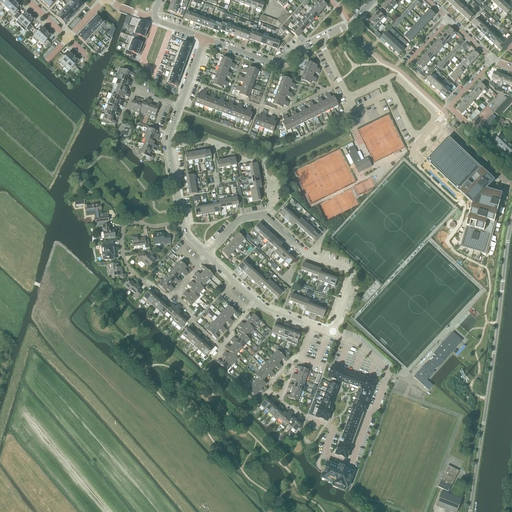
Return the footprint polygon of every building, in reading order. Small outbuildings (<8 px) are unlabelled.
[(12,0),(5,8),(9,11),(17,4),(12,0)] [(50,0),(46,5),(49,8),(56,0),(50,0)] [(70,0),(70,1),(79,9),(82,5),(76,0),(70,0)] [(256,9),(259,1),(255,0),(252,0),(250,7),(256,9)] [(316,5),(322,11),(327,6),(321,0),(318,3),(315,0),(314,0),(313,2),(316,5)] [(389,0),(387,3),(393,9),(397,4),(398,5),(400,3),(396,0),(393,0),(393,1),(392,0),(389,0)] [(456,9),(461,4),(457,0),(456,0),(451,5),(456,9)] [(67,4),(76,13),(79,9),(70,1),(67,4)] [(259,1),(256,9),(261,11),(264,3),(259,1)] [(503,11),(508,6),(503,1),(498,7),(503,11)] [(389,13),(393,9),(387,3),(382,7),(385,10),(383,12),(388,17),(390,14),(389,13)] [(17,4),(9,11),(8,13),(12,16),(14,15),(21,7),(17,4)] [(63,8),(72,16),(76,13),(67,4),(63,8)] [(460,13),(465,8),(461,4),(456,9),(460,13)] [(176,14),(178,8),(170,5),(168,10),(176,14)] [(318,15),(322,11),(316,5),(314,7),(312,5),(309,7),(312,9),(318,15)] [(511,9),(508,6),(503,11),(507,15),(511,9)] [(72,16),(63,8),(60,12),(69,20),(72,16)] [(465,17),(470,12),(465,8),(460,13),(465,17)] [(314,19),(318,15),(312,9),(308,14),(314,19)] [(379,12),(374,16),(380,22),(384,18),(385,19),(388,17),(383,12),(381,10),(379,12)] [(426,14),(432,19),(436,15),(430,10),(426,14)] [(190,21),(193,14),(187,11),(184,19),(190,21)] [(190,21),(196,23),(200,13),(194,11),(193,14),(190,21)] [(16,23),(20,27),(30,16),(25,12),(21,16),(19,15),(15,19),(17,21),(18,21),(17,22),(16,23)] [(69,20),(60,12),(56,16),(65,24),(69,20)] [(470,22),(475,17),(474,16),(470,12),(465,17),(470,22)] [(206,15),(200,13),(196,23),(201,26),(204,18),(205,18),(206,15)] [(304,18),(310,24),(314,19),(308,14),(305,17),(303,15),(302,17),(304,18)] [(427,24),(432,19),(426,14),(422,19),(427,24)] [(35,21),(30,16),(20,27),(25,31),(26,30),(26,29),(27,29),(28,31),(33,27),(31,25),(35,21)] [(96,16),(92,20),(101,28),(105,24),(96,16)] [(204,18),(201,26),(207,28),(210,20),(211,17),(209,16),(208,19),(205,18),(204,18)] [(370,25),(375,30),(377,31),(383,24),(380,22),(374,16),(370,21),(373,23),(370,25)] [(476,19),(471,23),(472,24),(476,28),(483,21),(479,17),(477,19),(476,19)] [(306,28),(310,24),(304,18),(300,23),(306,28)] [(137,23),(135,28),(146,32),(149,27),(143,24),(144,21),(138,19),(137,23)] [(423,28),(427,24),(422,19),(418,23),(423,28)] [(98,33),(101,28),(92,20),(89,24),(98,33)] [(216,22),(210,20),(207,28),(213,30),(216,22)] [(216,22),(213,30),(218,32),(219,30),(222,22),(216,20),(216,22)] [(293,25),(295,27),(302,33),(306,28),(300,23),(299,23),(297,21),(293,25)] [(483,21),(476,28),(481,32),(488,25),(483,21)] [(219,30),(225,32),(228,25),(222,22),(219,30)] [(419,33),(423,28),(418,23),(413,28),(419,33)] [(98,33),(89,24),(85,28),(94,37),(98,33)] [(231,34),(234,27),(228,25),(225,32),(231,34)] [(488,25),(481,32),(485,36),(490,31),(492,29),(488,25)] [(236,37),(239,29),(234,27),(231,34),(236,37)] [(297,37),(302,33),(295,27),(291,32),(297,37)] [(37,42),(39,41),(47,32),(42,28),(38,32),(36,30),(32,35),(35,37),(33,39),(37,42)] [(85,28),(81,33),(90,41),(94,37),(85,28)] [(133,33),(131,36),(137,39),(139,36),(144,38),(146,32),(135,28),(133,33)] [(415,38),(419,33),(413,28),(409,32),(415,38)] [(450,28),(446,33),(451,38),(457,32),(454,29),(452,30),(450,28)] [(242,39),(245,31),(246,29),(243,29),(243,30),(239,29),(236,37),(242,39)] [(287,35),(291,39),(294,37),(287,30),(284,33),(287,35)] [(245,31),(242,39),(248,41),(248,39),(251,33),(245,31)] [(251,33),(248,39),(254,41),(257,33),(251,31),(251,33)] [(490,40),(495,35),(490,31),(485,36),(490,40)] [(51,36),(47,32),(39,41),(45,47),(49,42),(47,41),(51,36)] [(265,45),(268,37),(269,35),(264,32),(263,35),(260,43),(265,45)] [(410,42),(415,38),(409,32),(405,37),(410,42)] [(90,41),(81,33),(78,36),(87,44),(90,41)] [(260,43),(263,35),(257,33),(254,41),(260,43)] [(281,42),(283,40),(285,37),(287,35),(284,33),(282,35),(283,35),(277,41),(274,40),(271,47),(277,50),(278,47),(283,48),(285,46),(281,42)] [(386,42),(391,37),(387,33),(381,38),(386,42)] [(447,43),(451,38),(446,33),(442,37),(447,43)] [(268,37),(265,45),(271,47),(274,40),(276,36),(273,35),(272,39),(268,37)] [(494,44),(499,39),(495,35),(490,40),(494,44)] [(130,40),(128,45),(140,49),(142,44),(136,42),(137,39),(131,36),(130,40)] [(390,46),(396,41),(391,37),(386,42),(390,46)] [(443,47),(447,43),(442,37),(437,42),(443,47)] [(498,49),(498,48),(501,51),(505,48),(502,45),(504,43),(503,43),(499,39),(494,44),(498,49)] [(395,51),(400,45),(396,41),(390,46),(395,51)] [(181,42),(179,47),(190,51),(192,46),(181,42)] [(439,52),(443,47),(437,42),(433,46),(439,52)] [(126,50),(125,54),(131,56),(132,53),(138,55),(140,49),(128,45),(126,50)] [(400,45),(395,51),(400,55),(405,50),(400,45)] [(435,56),(439,52),(433,46),(429,51),(435,56)] [(179,47),(177,52),(188,56),(190,51),(179,47)] [(430,61),(435,56),(429,51),(425,55),(430,61)] [(470,52),(468,54),(470,55),(476,60),(480,56),(475,51),(472,53),(470,52)] [(177,52),(175,57),(186,61),(188,56),(177,52)] [(60,63),(64,67),(74,57),(69,53),(65,57),(63,55),(59,59),(61,62),(60,63)] [(426,65),(430,61),(425,55),(421,60),(426,65)] [(471,65),(476,60),(470,55),(466,60),(471,65)] [(79,61),(74,57),(64,67),(69,72),(70,70),(72,72),(77,68),(75,66),(79,61)] [(175,57),(173,62),(184,66),(186,61),(175,57)] [(221,62),(235,67),(235,65),(231,63),(232,61),(223,57),(221,62)] [(424,78),(426,75),(423,72),(425,71),(423,69),(426,65),(421,60),(416,64),(419,67),(418,68),(421,71),(419,73),(424,78)] [(462,64),(467,69),(471,65),(466,60),(464,62),(463,61),(461,63),(462,64)] [(304,71),(314,75),(315,73),(319,74),(320,70),(316,68),(317,66),(314,65),(315,63),(309,61),(309,62),(308,62),(304,71)] [(172,67),(171,67),(182,71),(184,66),(173,62),(173,63),(176,63),(174,68),(172,67)] [(463,73),(467,69),(462,64),(458,69),(463,73)] [(171,67),(170,72),(180,76),(182,71),(171,67)] [(228,72),(229,70),(219,67),(218,71),(231,76),(232,74),(228,72)] [(243,70),(257,76),(259,71),(249,67),(248,70),(244,68),(243,70)] [(117,73),(119,74),(128,77),(129,74),(134,76),(135,74),(121,69),(120,69),(119,69),(117,73)] [(459,78),(463,73),(458,69),(454,73),(459,78)] [(255,80),(257,76),(243,70),(242,73),(247,74),(246,76),(255,80)] [(230,78),(231,76),(218,71),(216,76),(225,79),(226,77),(230,78)] [(313,77),(314,75),(304,71),(301,80),(302,81),(301,83),(306,85),(307,83),(310,84),(311,82),(315,83),(317,79),(313,77)] [(170,72),(168,78),(178,82),(180,76),(170,72)] [(498,81),(500,74),(494,72),(492,79),(498,81)] [(455,82),(459,78),(454,73),(450,78),(455,82)] [(127,80),(128,77),(119,74),(117,79),(131,84),(132,82),(127,80)] [(503,83),(506,76),(500,74),(498,81),(501,82),(499,85),(502,86),(503,83)] [(431,84),(436,79),(431,75),(427,80),(431,84)] [(214,80),(228,85),(229,83),(224,81),(225,79),(216,76),(214,80)] [(253,84),(255,80),(246,76),(245,79),(241,77),(240,79),(253,84)] [(503,83),(506,84),(505,88),(507,89),(509,85),(511,79),(506,76),(503,83)] [(281,82),(295,87),(295,85),(291,83),(292,81),(283,77),(281,82)] [(436,79),(431,84),(436,88),(440,83),(442,81),(437,77),(436,79)] [(168,78),(166,83),(167,83),(166,86),(172,88),(173,85),(176,87),(178,82),(168,78)] [(125,88),(125,87),(126,85),(130,86),(131,84),(117,79),(115,84),(118,85),(125,88)] [(252,89),(253,84),(240,79),(239,82),(243,83),(242,86),(252,89)] [(227,87),(228,86),(228,85),(214,80),(212,85),(222,88),(223,86),(227,87)] [(440,92),(445,87),(440,83),(436,88),(440,92)] [(477,88),(482,93),(484,91),(486,92),(488,90),(481,83),(477,88)] [(127,88),(125,87),(125,88),(118,85),(116,90),(129,95),(130,92),(126,91),(127,88)] [(250,94),(252,89),(242,86),(241,88),(237,86),(236,88),(250,94)] [(288,92),(289,90),(279,86),(278,91),(291,96),(292,94),(288,92)] [(440,92),(444,96),(447,98),(449,96),(447,94),(449,91),(445,87),(440,92)] [(248,98),(250,94),(236,88),(236,91),(240,92),(239,95),(248,98)] [(478,97),(482,93),(477,88),(473,92),(478,97)] [(128,97),(129,95),(116,90),(114,95),(121,98),(123,99),(124,96),(128,97)] [(200,105),(205,91),(203,90),(201,94),(198,93),(195,103),(200,105)] [(290,98),(291,96),(278,91),(276,95),(286,99),(286,97),(290,98)] [(474,102),(478,97),(473,92),(471,94),(470,93),(468,95),(469,97),(474,102)] [(114,95),(112,94),(110,99),(123,104),(124,102),(120,100),(121,98),(114,95)] [(209,108),(214,94),(212,94),(210,98),(208,97),(204,106),(209,108)] [(327,95),(334,108),(338,106),(334,97),(331,98),(329,94),(327,95)] [(285,101),(286,99),(276,95),(274,100),(288,105),(289,103),(285,101)] [(330,110),(334,108),(327,95),(325,96),(327,100),(325,101),(330,110)] [(218,112),(223,98),(220,97),(219,101),(217,100),(213,110),(218,112)] [(470,106),(474,102),(469,97),(467,98),(466,98),(464,100),(465,101),(464,101),(470,106)] [(330,110),(325,101),(323,102),(321,98),(319,99),(325,112),(330,110)] [(110,99),(108,105),(117,108),(118,105),(122,107),(123,104),(110,99)] [(321,114),(325,112),(319,99),(317,100),(319,104),(316,105),(321,114)] [(227,115),(232,101),(230,100),(228,105),(226,104),(222,113),(227,115)] [(287,107),(288,105),(274,100),(273,104),(266,102),(265,105),(275,109),(276,106),(282,108),(283,106),(287,107)] [(134,112),(137,103),(132,101),(128,110),(134,112)] [(460,106),(466,110),(470,106),(464,101),(463,103),(462,102),(460,104),(460,106)] [(139,114),(143,102),(142,105),(137,103),(134,112),(139,114)] [(144,113),(148,104),(143,102),(139,114),(140,111),(144,113)] [(321,114),(316,105),(314,106),(312,102),(310,104),(317,117),(321,114)] [(150,115),(153,106),(148,104),(144,113),(150,115)] [(236,118),(241,105),(239,104),(237,108),(234,107),(231,117),(236,118)] [(312,119),(317,117),(310,104),(308,105),(310,109),(308,110),(312,119)] [(116,111),(117,108),(108,105),(106,110),(119,115),(120,112),(116,111)] [(153,106),(150,115),(155,117),(158,108),(153,106)] [(461,115),(466,110),(460,106),(456,110),(461,115)] [(244,122),(250,108),(247,107),(246,111),(244,110),(240,120),(244,122)] [(312,119),(308,110),(306,111),(304,107),(301,108),(308,121),(312,119)] [(250,108),(244,122),(249,123),(253,114),(251,113),(252,109),(250,108)] [(304,123),(308,121),(301,108),(299,109),(302,113),(299,114),(304,123)] [(118,117),(119,115),(106,110),(104,115),(113,118),(114,115),(118,117)] [(304,123),(299,114),(297,115),(295,111),(293,112),(299,125),(304,123)] [(295,127),(299,125),(293,112),(291,113),(293,117),(291,118),(295,127)] [(259,127),(265,113),(263,113),(262,113),(261,117),(258,116),(255,126),(259,127)] [(264,129),(267,119),(265,119),(267,114),(265,114),(265,113),(259,127),(264,129)] [(102,120),(113,124),(116,125),(116,122),(112,121),(113,118),(104,115),(102,120)] [(268,131),(274,117),(271,116),(270,120),(267,119),(264,129),(268,131)] [(295,127),(291,118),(288,119),(287,116),(284,117),(291,130),(295,127)] [(274,117),(268,131),(273,132),(277,123),(274,122),(276,118),(274,117)] [(286,132),(291,130),(284,117),(282,118),(284,122),(282,123),(286,132)] [(146,133),(159,138),(160,136),(156,134),(156,131),(148,128),(146,133)] [(153,142),(153,141),(154,139),(158,140),(159,138),(146,133),(144,139),(146,139),(153,142)] [(485,134),(481,139),(486,143),(490,139),(485,134)] [(511,158),(511,144),(501,135),(494,142),(511,158)] [(449,137),(427,161),(473,204),(461,247),(487,254),(505,194),(490,190),(489,187),(495,181),(449,137)] [(155,142),(153,141),(153,142),(146,139),(144,144),(157,149),(158,147),(154,145),(155,142)] [(352,143),(347,145),(348,148),(349,147),(350,150),(349,151),(360,173),(366,170),(371,167),(367,158),(364,159),(361,161),(355,148),(352,143)] [(144,144),(142,149),(151,152),(152,150),(156,151),(157,149),(144,144)] [(150,155),(151,152),(142,149),(140,154),(153,159),(154,157),(150,155)] [(219,201),(219,204),(220,209),(226,208),(225,199),(225,196),(218,197),(219,201)] [(96,204),(85,206),(86,213),(87,216),(93,215),(95,215),(95,218),(96,222),(98,222),(109,221),(108,216),(105,216),(104,213),(102,213),(101,206),(99,206),(99,204),(96,205),(96,204)] [(279,214),(284,218),(289,212),(289,213),(292,210),(290,208),(288,211),(284,208),(279,214)] [(292,216),(289,213),(289,212),(284,218),(288,223),(294,217),(297,214),(295,213),(292,216)] [(294,217),(288,223),(293,227),(295,224),(301,218),(299,216),(297,219),(294,217)] [(301,218),(295,224),(300,228),(305,222),(306,223),(308,220),(311,218),(309,216),(307,219),(304,221),(301,218)] [(108,221),(98,223),(98,226),(102,226),(104,239),(115,237),(114,229),(111,230),(110,224),(108,224),(108,221)] [(313,224),(314,223),(312,221),(311,223),(309,225),(306,223),(305,222),(300,228),(304,233),(310,226),(310,227),(313,224)] [(253,234),(254,233),(257,236),(258,234),(259,234),(264,228),(260,223),(254,230),(254,229),(251,232),(253,234)] [(313,230),(310,227),(310,226),(304,233),(309,237),(314,231),(315,231),(317,228),(316,227),(313,230)] [(263,238),(269,232),(264,228),(259,234),(258,234),(257,236),(256,236),(257,238),(260,235),(263,238)] [(318,234),(315,231),(314,231),(309,237),(313,241),(319,235),(322,232),(320,231),(318,234)] [(268,242),(273,236),(269,232),(263,238),(260,240),(262,242),(265,239),(268,242)] [(163,236),(163,233),(152,234),(154,243),(164,242),(164,244),(170,243),(169,235),(163,236)] [(243,247),(244,245),(241,243),(245,239),(238,234),(234,239),(240,244),(240,245),(243,247)] [(132,247),(145,245),(145,249),(149,248),(148,241),(145,241),(145,238),(138,239),(138,236),(131,237),(132,247)] [(272,246),(278,240),(273,236),(268,242),(265,245),(267,246),(269,243),(272,246)] [(238,252),(240,250),(237,248),(240,245),(240,244),(234,239),(230,243),(236,249),(238,252)] [(280,247),(283,244),(278,240),(272,246),(269,249),(271,250),(274,248),(276,250),(277,250),(280,247)] [(103,245),(101,245),(103,254),(103,260),(109,259),(109,260),(116,259),(115,252),(115,253),(113,244),(112,241),(103,242),(103,245)] [(234,256),(236,255),(233,252),(236,249),(230,243),(226,248),(232,253),(232,254),(234,256)] [(285,251),(280,247),(277,250),(276,250),(272,255),(273,257),(276,254),(279,257),(285,251)] [(230,261),(232,259),(229,257),(232,254),(232,253),(226,248),(222,253),(228,258),(227,259),(230,261)] [(284,261),(289,255),(285,251),(279,257),(276,260),(278,261),(280,258),(283,261),(284,261)] [(144,252),(137,254),(139,262),(142,261),(147,266),(150,264),(151,265),(156,260),(154,258),(155,256),(150,252),(149,253),(147,255),(144,252)] [(289,266),(294,260),(289,255),(284,261),(283,261),(281,264),(282,265),(285,262),(289,266)] [(176,265),(186,275),(188,273),(185,270),(187,267),(180,261),(176,265)] [(247,265),(244,262),(244,261),(238,267),(243,272),(248,266),(249,266),(251,263),(250,262),(247,265)] [(306,272),(309,265),(303,262),(300,270),(299,274),(301,274),(302,271),(306,272)] [(119,269),(118,263),(107,265),(108,271),(111,271),(112,277),(119,276),(120,279),(126,278),(126,275),(123,275),(122,269),(119,269)] [(185,276),(186,275),(176,265),(173,269),(180,276),(182,273),(185,276)] [(312,274),(315,267),(309,265),(306,272),(304,276),(307,277),(308,273),(312,274)] [(202,273),(209,279),(213,275),(203,266),(201,268),(204,271),(202,273)] [(248,266),(243,272),(248,276),(253,270),(256,267),(254,266),(251,269),(249,266),(248,266)] [(319,273),(320,273),(321,269),(315,267),(312,274),(310,278),(312,279),(314,275),(318,277),(319,273)] [(178,278),(180,276),(173,269),(169,273),(179,283),(181,281),(178,278)] [(256,273),(253,270),(248,276),(252,280),(257,274),(258,275),(260,272),(259,270),(256,273)] [(209,279),(202,273),(200,275),(197,272),(195,274),(206,283),(209,279)] [(178,284),(179,283),(169,273),(165,277),(172,284),(174,281),(178,284)] [(323,282),(326,275),(320,273),(319,273),(318,277),(316,280),(315,283),(317,284),(319,281),(322,282),(323,282)] [(202,287),(206,283),(195,274),(194,276),(197,279),(195,281),(204,289),(204,288),(202,287)] [(257,274),(252,280),(257,284),(262,278),(262,279),(265,276),(263,274),(261,277),(258,275),(257,274)] [(326,275),(323,282),(322,282),(321,286),(323,286),(324,283),(328,284),(329,285),(331,277),(326,275)] [(171,286),(172,284),(165,277),(162,281),(172,291),(174,289),(171,286)] [(331,277),(329,285),(328,284),(327,288),(329,289),(330,285),(335,287),(337,279),(331,277)] [(266,282),(269,280),(267,278),(265,281),(262,279),(262,278),(257,284),(261,288),(264,286),(266,282)] [(136,299),(142,292),(139,289),(141,288),(138,286),(139,285),(139,284),(138,284),(138,283),(137,283),(136,283),(135,285),(131,281),(130,282),(128,280),(123,285),(128,289),(129,288),(135,293),(133,296),(136,299)] [(272,283),(269,280),(266,282),(264,286),(268,290),(274,284),(276,282),(275,280),(272,283)] [(171,292),(172,291),(162,281),(158,285),(165,292),(167,289),(171,292)] [(200,293),(204,289),(195,281),(197,283),(195,284),(191,281),(190,283),(200,293)] [(197,297),(200,293),(190,283),(188,285),(191,288),(189,290),(198,298),(197,297)] [(277,287),(274,284),(268,290),(273,294),(278,288),(279,289),(281,286),(280,284),(277,287)] [(281,291),(279,289),(278,288),(273,294),(277,298),(283,292),(283,293),(286,290),(284,288),(281,291)] [(147,301),(157,291),(155,289),(152,293),(149,290),(143,297),(142,299),(146,303),(148,301),(147,301)] [(194,302),(198,298),(189,290),(191,292),(189,294),(186,291),(184,293),(194,302)] [(148,301),(146,303),(150,306),(151,305),(158,298),(156,296),(159,292),(157,291),(147,301),(148,301)] [(289,301),(295,304),(298,296),(300,293),(297,292),(296,295),(292,294),(289,301)] [(191,306),(194,302),(184,293),(183,295),(186,298),(184,300),(191,306)] [(298,296),(295,304),(301,306),(304,298),(305,295),(303,294),(302,297),(298,296)] [(151,305),(155,308),(165,298),(163,296),(160,300),(158,298),(151,305)] [(304,298),(301,306),(306,308),(308,304),(309,300),(310,300),(311,297),(309,296),(308,300),(304,298)] [(165,298),(155,308),(159,312),(166,305),(164,303),(167,300),(165,298)] [(308,304),(306,308),(305,311),(311,314),(314,306),(316,302),(314,302),(312,305),(308,304)] [(166,305),(159,312),(164,316),(167,312),(166,312),(173,305),(171,303),(168,307),(166,305)] [(170,316),(180,305),(178,304),(175,307),(173,305),(166,312),(167,312),(170,316)] [(320,308),(322,305),(320,304),(318,307),(314,306),(311,314),(317,316),(320,308)] [(179,314),(181,312),(179,310),(182,307),(180,305),(170,316),(174,319),(179,314)] [(225,310),(231,315),(233,313),(237,317),(239,315),(228,306),(225,310)] [(326,310),(327,307),(325,306),(324,310),(320,308),(317,316),(323,318),(326,310)] [(229,318),(231,315),(225,310),(221,314),(232,323),(233,321),(229,318)] [(177,325),(186,314),(184,312),(181,316),(179,314),(174,319),(173,321),(177,325)] [(186,314),(177,325),(181,328),(187,321),(185,319),(188,316),(186,314)] [(230,325),(232,323),(221,314),(218,318),(224,323),(226,321),(230,325)] [(250,319),(257,325),(261,321),(254,315),(250,319)] [(222,326),(224,323),(218,318),(214,322),(224,331),(226,329),(222,326)] [(254,329),(257,325),(250,319),(247,323),(254,329)] [(277,335),(280,326),(278,325),(279,320),(277,320),(272,333),(277,335)] [(223,333),(224,331),(214,322),(210,326),(217,331),(218,329),(223,333)] [(254,329),(247,323),(245,325),(241,322),(240,324),(250,333),(254,329)] [(282,336),(287,323),(284,323),(283,327),(280,326),(277,335),(282,336)] [(287,323),(282,336),(283,337),(282,340),(286,341),(290,329),(288,328),(289,324),(287,323)] [(186,339),(192,332),(190,330),(193,326),(191,324),(182,335),(186,339)] [(247,337),(250,333),(240,324),(238,326),(241,329),(239,331),(250,340),(247,337)] [(215,334),(217,331),(210,326),(207,330),(217,339),(219,337),(215,334)] [(290,329),(286,341),(291,343),(292,340),(297,327),(295,326),(293,331),(290,329)] [(292,340),(291,343),(296,345),(301,333),(298,332),(299,328),(297,327),(292,340)] [(190,342),(199,332),(198,330),(194,333),(192,332),(186,339),(190,342)] [(246,344),(250,340),(239,331),(238,333),(241,336),(239,338),(246,344)] [(194,346),(200,339),(198,337),(201,334),(199,332),(190,342),(194,346)] [(423,366),(413,377),(429,391),(433,386),(427,380),(435,372),(433,370),(439,366),(443,362),(451,353),(462,341),(452,332),(450,335),(448,337),(447,338),(444,342),(443,343),(433,354),(436,356),(436,357),(434,359),(434,358),(423,366)] [(198,349),(207,339),(206,337),(202,341),(200,339),(194,346),(198,349)] [(246,344),(239,338),(237,340),(234,337),(232,339),(243,348),(246,344)] [(202,353),(208,346),(206,344),(209,341),(207,339),(198,349),(202,353)] [(239,352),(243,348),(232,339),(231,341),(234,344),(232,346),(239,352)] [(215,347),(215,346),(213,345),(210,348),(208,346),(202,353),(206,357),(210,352),(212,355),(218,349),(215,347)] [(239,352),(232,346),(230,348),(227,345),(225,347),(238,359),(235,356),(239,352)] [(234,363),(238,359),(225,347),(231,353),(227,357),(234,363)] [(274,355),(281,361),(283,359),(286,362),(288,360),(277,351),(274,355)] [(279,363),(281,361),(274,355),(270,359),(280,368),(282,366),(279,363)] [(230,367),(234,363),(227,357),(224,361),(230,367)] [(279,370),(280,368),(270,359),(266,363),(274,369),(276,367),(279,370)] [(227,371),(230,367),(224,361),(220,364),(227,371)] [(272,371),(274,369),(266,363),(263,367),(273,376),(275,374),(272,371)] [(299,370),(298,373),(309,377),(311,371),(296,366),(295,368),(299,370)] [(358,393),(369,397),(372,390),(373,390),(374,385),(375,382),(372,381),(372,380),(367,378),(367,379),(361,377),(362,376),(346,370),(346,371),(340,369),(341,369),(336,367),(332,366),(331,369),(329,374),(328,377),(331,379),(336,381),(336,380),(339,382),(340,380),(342,381),(342,383),(357,388),(358,386),(359,387),(358,388),(359,389),(358,393)] [(271,378),(273,376),(263,367),(259,371),(266,377),(268,375),(271,378)] [(264,379),(266,377),(259,371),(255,375),(266,384),(268,382),(264,379)] [(309,377),(298,373),(297,375),(293,374),(292,376),(305,381),(307,376),(309,377)] [(262,388),(266,384),(255,375),(259,378),(255,382),(262,388)] [(303,386),(305,381),(292,376),(291,378),(295,380),(294,383),(303,386)] [(259,392),(262,388),(255,382),(251,386),(259,392)] [(302,391),(303,386),(294,383),(293,385),(289,384),(288,386),(302,391)] [(328,388),(336,391),(338,386),(330,383),(328,388)] [(255,396),(259,392),(251,386),(248,390),(255,396)] [(300,396),(302,391),(288,386),(288,389),(292,390),(291,393),(300,396)] [(334,396),(336,391),(328,388),(326,393),(334,396)] [(300,396),(291,393),(290,396),(286,394),(285,397),(300,402),(302,397),(300,396)] [(332,401),(334,396),(326,393),(324,398),(332,401)] [(369,397),(358,393),(355,400),(352,408),(341,440),(340,439),(339,442),(342,442),(341,443),(340,443),(339,446),(338,446),(336,451),(337,451),(336,454),(339,455),(339,456),(343,457),(344,457),(347,458),(348,455),(349,455),(350,450),(352,444),(353,444),(364,413),(365,410),(367,405),(369,397)] [(265,409),(274,399),(272,397),(269,401),(267,399),(261,405),(265,409)] [(331,406),(332,401),(324,398),(322,403),(331,406)] [(269,413),(275,406),(273,404),(276,401),(274,399),(265,409),(269,413)] [(330,409),(331,406),(322,403),(321,406),(320,405),(319,409),(318,409),(317,413),(317,414),(316,417),(319,418),(324,420),(327,421),(328,418),(329,418),(330,413),(331,410),(330,409)] [(273,416),(282,406),(280,404),(277,408),(275,406),(269,413),(273,416)] [(283,413),(281,411),(284,408),(282,406),(273,416),(277,420),(278,419),(278,418),(283,413)] [(282,422),(292,412),(290,410),(287,413),(284,411),(283,413),(278,418),(278,419),(282,422)] [(292,419),(290,417),(293,413),(292,412),(282,422),(283,422),(281,425),(284,428),(286,426),(288,424),(292,419)] [(292,428),(301,417),(299,416),(296,419),(294,417),(292,419),(288,424),(292,428)] [(301,417),(292,428),(296,431),(302,424),(300,422),(303,419),(301,417)] [(338,467),(327,463),(325,468),(323,467),(321,472),(323,473),(321,478),(328,481),(328,482),(333,484),(332,487),(346,491),(353,473),(343,469),(344,467),(339,465),(338,467)] [(441,480),(438,487),(440,488),(449,492),(452,485),(459,470),(448,465),(441,480)] [(451,511),(456,511),(462,499),(441,491),(436,506),(451,511)]
